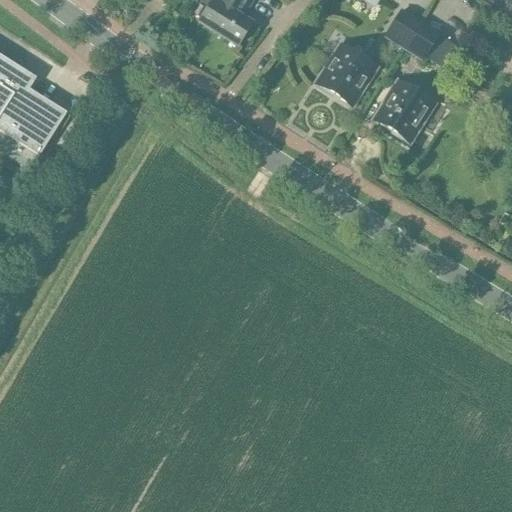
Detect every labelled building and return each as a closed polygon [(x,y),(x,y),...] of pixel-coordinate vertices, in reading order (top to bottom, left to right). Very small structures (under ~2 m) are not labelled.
[(212,2),(209,7),(199,24),(237,48),(251,26),(240,19),(251,2),(248,0),(215,0),(214,3),(212,2)] [(385,39),(404,51),(420,25),(401,13),(385,39)] [(422,62),(425,57),(442,69),(455,49),(438,37),(420,25),(404,51),(422,62)] [(333,97),(349,107),(374,68),(341,49),(325,77),(323,76),(315,88),(332,98),(333,97)] [(35,81),(27,76),(0,58),(0,152),(30,172),(66,116),(28,92),(35,81)] [(413,133),(430,106),(399,86),(375,123),(391,133),(390,135),(407,146),(415,134),(413,133)]
